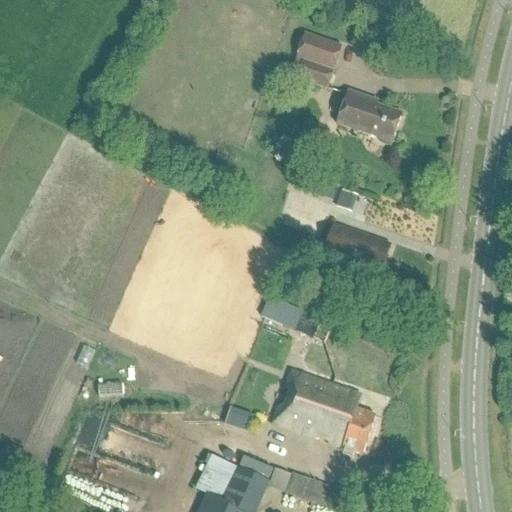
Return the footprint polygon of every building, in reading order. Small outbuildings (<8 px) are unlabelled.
[(326,93),(326,91),(328,92),(343,48),(306,35),(290,78),(296,80),(295,82),(326,93)] [(347,94),(335,127),(390,146),(400,117),(365,105),(367,101),(347,94)] [(121,157),(113,174),(167,201),(175,184),(121,157)] [(292,190),(312,197),(319,176),(299,169),(292,190)] [(333,227),(322,257),(358,270),(359,267),(379,274),(389,248),(333,227)] [(320,323),(300,314),(292,335),(312,343),(320,323)] [(276,411),(270,427),(312,442),(315,436),(328,440),(326,447),(360,459),(374,420),(354,413),(359,399),(289,374),(283,390),(290,398),(286,408),(276,411)] [(251,401),(245,416),(263,422),(268,408),(251,401)] [(160,421),(164,408),(148,404),(144,417),(160,421)] [(86,471),(153,494),(157,484),(165,487),(168,476),(171,477),(185,437),(144,423),(137,443),(126,439),(129,430),(109,423),(102,442),(96,440),(86,471)] [(235,468),(215,511),(257,511),(270,483),(235,468)] [(330,511),(336,491),(290,477),(283,498),(328,511),(330,511)]
